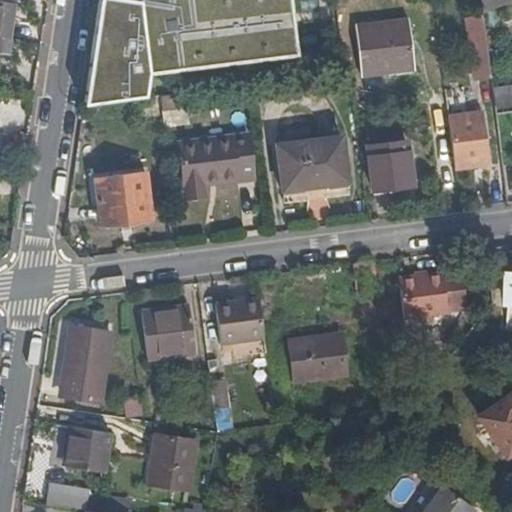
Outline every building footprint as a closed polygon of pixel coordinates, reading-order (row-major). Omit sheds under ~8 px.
[(98,0),(82,106),(143,98),(151,74),(302,55),(291,0),(98,0)] [(511,0),(479,0),(484,10),(511,0)] [(405,24),(354,31),(359,73),(410,67),(405,24)] [(484,41),(472,42),(478,93),(491,92),(490,88),(484,41)] [(511,85),(490,88),(491,92),(493,110),(511,106),(511,85)] [(183,107),(182,93),(159,96),(160,107),(160,110),(183,107)] [(160,107),(159,96),(143,98),(144,109),(160,107)] [(495,126),(511,124),(511,123),(511,110),(493,113),(495,126)] [(480,113),(446,117),(450,145),(453,170),(487,166),(480,113)] [(495,126),(498,152),(511,150),(511,129),(511,124),(495,126)] [(246,135),(179,144),(184,195),(204,193),(203,184),(235,180),(235,185),(252,183),(246,135)] [(339,140),(276,147),(282,204),(347,196),(339,140)] [(394,186),(410,184),(405,144),(366,148),(371,189),(394,186)] [(144,173),(93,178),(99,225),(110,224),(149,219),(144,173)] [(372,262),(352,264),(356,296),(376,293),(372,262)] [(459,271),(399,279),(404,319),(448,314),(448,311),(464,310),(459,271)] [(221,345),(263,339),(258,299),(215,304),(221,345)] [(189,308),(141,314),(147,362),(195,356),(189,308)] [(65,380),(62,397),(99,402),(111,334),(70,327),(61,380),(65,380)] [(324,337),(287,341),(292,382),(345,377),(340,339),(324,341),(324,337)] [(213,413),(214,415),(230,413),(225,381),(210,382),(213,413)] [(213,413),(210,382),(194,384),(198,415),(213,413)] [(479,418),(488,432),(493,439),(505,456),(511,451),(511,399),(510,396),(479,418)] [(136,400),(123,401),(125,416),(138,415),(136,400)] [(68,426),(68,430),(110,437),(111,432),(68,426)] [(110,437),(68,430),(66,442),(61,441),(57,468),(104,474),(110,437)] [(193,441),(154,435),(146,484),(186,491),(193,441)] [(317,461),(257,452),(255,463),(249,482),(265,484),(267,467),(316,474),(317,461)] [(47,483),(44,505),(84,511),(86,511),(90,511),(98,511),(101,497),(87,495),(87,491),(47,483)] [(440,484),(420,511),(472,511),(474,510),(440,484)]
